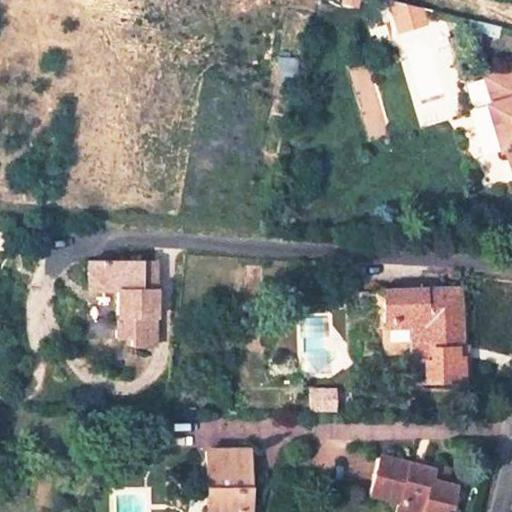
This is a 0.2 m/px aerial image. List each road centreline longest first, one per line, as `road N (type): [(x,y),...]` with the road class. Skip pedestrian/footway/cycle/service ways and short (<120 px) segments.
road 1 (unclassified): [(511,272),(297,244),(53,236),(45,279)]
road 2 (unclassified): [(511,427),(214,427)]
